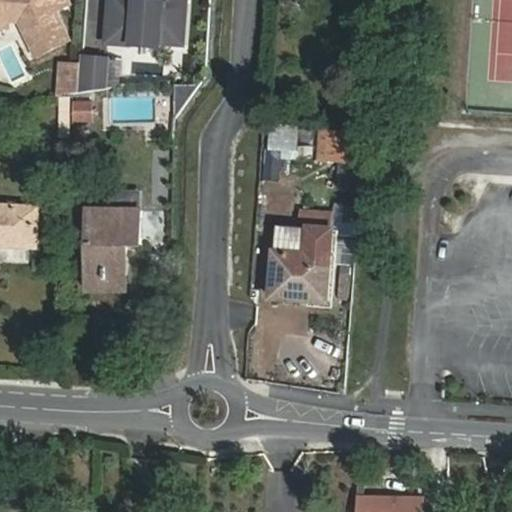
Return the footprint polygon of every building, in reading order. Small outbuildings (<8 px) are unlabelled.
[(0,0),(0,11),(13,12),(21,22),(37,54),(70,38),(57,11),(70,4),(68,0),(0,0)] [(139,0),(116,0),(116,11),(110,11),(108,32),(134,34),(133,46),(161,47),(161,43),(184,45),(187,0),(150,0),(150,2),(140,1),(139,0)] [(0,20),(21,22),(13,12),(0,11),(0,20)] [(134,34),(108,32),(107,44),(133,46),(134,34)] [(99,61),(79,60),(78,69),(77,96),(97,93),(99,61)] [(107,61),(99,61),(97,93),(105,92),(107,61)] [(78,69),(61,68),(59,98),(77,96),(78,69)] [(94,124),(96,100),(82,99),(82,122),(94,124)] [(0,116),(0,147),(19,149),(21,118),(0,116)] [(295,126),(270,124),(267,164),(292,165),(295,126)] [(368,131),(339,129),(338,159),(366,160),(368,131)] [(0,246),(41,249),(44,207),(0,204),(0,246)] [(144,249),(145,209),(92,206),(88,293),(132,295),(132,249),(144,249)] [(332,304),(336,229),(280,225),(277,301),(332,304)] [(359,501),(358,511),(425,511),(426,502),(403,502),(403,507),(393,506),(393,501),(359,501)]
